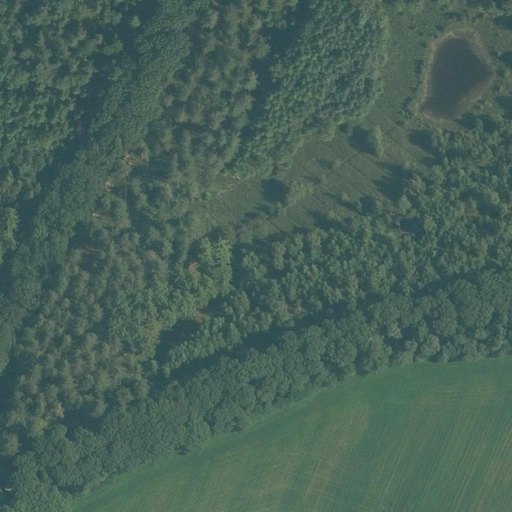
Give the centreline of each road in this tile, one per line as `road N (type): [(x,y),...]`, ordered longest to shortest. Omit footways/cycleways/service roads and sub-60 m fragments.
road 1 (track): [(511,305),(357,346),(0,494)]
road 2 (track): [(0,322),(177,0)]
